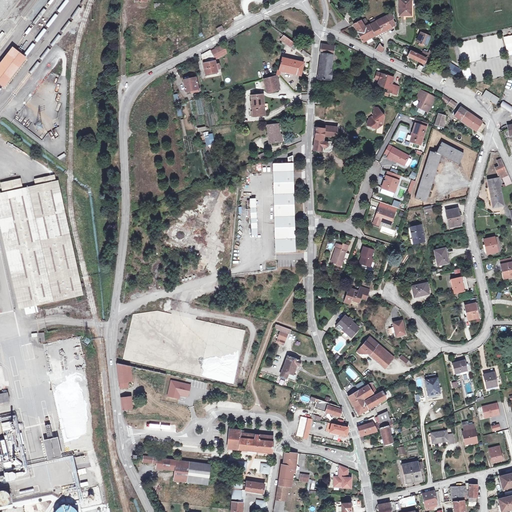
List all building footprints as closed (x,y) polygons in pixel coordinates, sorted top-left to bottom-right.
[(411,15),(411,0),(399,0),(400,15),(411,15)] [(391,14),(369,25),(375,36),(396,25),(392,19),(393,18),(391,14)] [(365,19),(353,25),(358,32),(363,43),(375,36),(369,25),(365,27),(364,25),(368,23),(365,19)] [(396,25),(375,36),(376,38),(397,27),(396,25)] [(421,33),(417,42),(426,46),(430,36),(421,33)] [(294,43),(284,35),(283,37),(281,40),(294,50),(297,45),(294,43)] [(321,54),(317,79),(321,79),(321,80),(326,80),(332,81),(333,70),(331,70),(334,46),(322,44),(320,54),(321,54)] [(214,57),(218,55),(218,53),(226,48),(224,45),(211,51),(210,50),(202,55),(202,59),(203,64),(206,75),(217,72),(217,69),(220,69),(219,64),(216,65),(215,60),(214,57)] [(0,84),(4,88),(27,58),(12,47),(0,62),(0,84)] [(215,60),(227,53),(226,48),(218,53),(218,55),(214,57),(215,60)] [(410,51),(407,56),(417,61),(417,60),(424,63),(426,59),(410,51)] [(303,68),(304,63),(283,58),(281,64),(303,68)] [(301,76),(303,68),(281,64),(279,70),(278,70),(276,75),(280,76),(281,71),(301,76)] [(377,72),(375,79),(380,80),(378,85),(390,89),(389,92),(397,95),(399,87),(392,85),(394,77),(377,72)] [(278,90),(275,77),(264,80),(267,93),(278,90)] [(199,91),(196,78),(183,80),(186,92),(192,91),(192,92),(199,91)] [(435,98),(421,90),(417,98),(421,101),(418,107),(428,112),(435,98)] [(500,99),(486,90),(483,95),(497,104),(500,99)] [(265,115),(264,104),(263,95),(251,96),(253,116),(265,115)] [(442,100),(454,108),(457,104),(443,95),(442,100)] [(460,107),(455,116),(459,119),(463,114),(465,116),(467,112),(460,107)] [(368,121),(368,126),(372,126),(373,128),(378,129),(379,124),(383,125),(384,116),(378,108),(374,111),(373,118),(368,121)] [(463,114),(459,119),(461,121),(476,131),(477,130),(481,132),(485,127),(485,126),(482,123),(482,122),(467,112),(465,116),(463,114)] [(438,114),(435,125),(442,127),(446,116),(438,114)] [(413,133),(410,141),(421,145),(427,123),(424,122),(423,126),(416,124),(413,132),(413,133)] [(280,135),(278,124),(267,126),(269,143),(280,142),(279,135),(280,135)] [(324,140),(325,125),(317,124),(316,129),(315,129),(314,136),(315,136),(315,138),(324,140)] [(326,126),(325,136),(337,137),(337,127),(326,126)] [(214,144),(213,134),(208,134),(209,136),(205,137),(206,145),(214,144)] [(323,151),(324,144),(323,144),(323,142),(324,140),(315,138),(314,143),(313,150),(322,152),(322,151),(323,151)] [(324,144),(323,151),(329,152),(331,151),(331,149),(332,143),(324,142),(324,144)] [(416,199),(420,200),(422,194),(425,195),(428,183),(425,182),(427,176),(429,170),(432,171),(435,161),(438,162),(441,155),(443,155),(444,152),(450,155),(452,152),(457,155),(455,158),(461,160),(464,154),(442,142),(437,152),(435,152),(435,153),(431,151),(416,199)] [(389,155),(387,158),(392,160),(392,159),(398,162),(398,161),(405,165),(410,156),(393,147),(389,155)] [(450,155),(449,158),(454,161),(455,158),(457,155),(452,152),(450,155)] [(295,250),(293,155),(288,157),(288,163),(273,164),(275,251),(295,250)] [(502,177),(506,186),(511,183),(511,182),(501,159),(497,161),(500,167),(496,169),(500,178),(502,177)] [(388,171),(382,188),(395,193),(399,181),(398,180),(400,176),(388,171)] [(83,295),(58,180),(56,181),(54,175),(35,179),(36,185),(23,188),(21,178),(1,183),(3,192),(0,193),(0,196),(24,308),(37,305),(83,295)] [(428,183),(431,184),(433,178),(427,176),(425,182),(428,183)] [(492,201),(493,208),(504,206),(499,178),(488,180),(489,187),(492,201)] [(24,308),(0,196),(0,223),(19,309),(24,308)] [(381,221),(391,225),(395,213),(379,207),(375,219),(381,221)] [(446,211),(450,227),(461,224),(458,209),(446,211)] [(414,244),(425,242),(422,225),(410,228),(414,244)] [(484,240),(488,254),(498,251),(495,238),(484,240)] [(336,248),(331,262),(337,264),(342,265),(346,251),(341,250),(343,245),(337,243),(335,248),(336,248)] [(362,256),(360,263),(369,266),(370,264),(371,264),(373,259),(371,258),(374,250),(365,247),(364,247),(361,255),(362,256)] [(435,251),(438,265),(449,263),(446,249),(435,251)] [(501,260),(505,279),(511,276),(511,261),(511,258),(501,260)] [(452,280),(455,293),(468,290),(466,276),(452,280)] [(414,297),(427,294),(426,292),(428,291),(427,283),(412,286),(414,297)] [(349,288),(344,302),(350,304),(352,300),(360,303),(361,298),(362,295),(367,297),(370,290),(360,287),(359,291),(349,288)] [(465,306),(468,320),(475,318),(479,317),(475,303),(465,306)] [(38,312),(37,305),(24,308),(26,314),(38,312)] [(131,314),(132,325),(196,322),(196,311),(131,314)] [(339,325),(352,336),(359,328),(352,321),(349,319),(346,316),(339,325)] [(396,336),(405,334),(402,320),(393,323),(394,327),(389,328),(390,334),(394,333),(395,336),(396,336)] [(182,356),(186,362),(189,356),(197,356),(199,352),(201,356),(201,351),(205,351),(205,343),(203,347),(201,344),(197,346),(197,340),(205,340),(205,331),(216,331),(216,323),(126,325),(127,362),(147,362),(145,358),(148,353),(163,353),(166,359),(168,356),(166,355),(173,352),(173,363),(178,366),(178,343),(185,347),(185,354),(182,356)] [(291,330),(276,325),(275,327),(281,330),(288,332),(290,333),(291,330)] [(352,336),(339,325),(336,328),(343,335),(345,332),(351,337),(352,336)] [(285,341),(287,334),(280,331),(278,338),(285,341)] [(365,352),(366,351),(370,354),(375,348),(378,344),(370,337),(357,352),(360,354),(365,354),(365,352)] [(375,348),(390,362),(394,358),(378,344),(375,348)] [(369,354),(385,368),(390,362),(375,348),(370,354),(369,354)] [(222,359),(216,359),(216,363),(222,362),(223,375),(234,374),(234,371),(231,371),(230,366),(229,355),(222,356),(222,359)] [(400,358),(406,363),(409,360),(403,355),(400,358)] [(287,378),(287,377),(288,373),(293,375),(297,365),(299,366),(301,361),(288,356),(280,376),(287,378)] [(464,360),(453,363),(456,373),(467,370),(464,360)] [(131,374),(128,373),(129,366),(117,364),(120,388),(128,387),(127,382),(132,381),(131,374)] [(487,388),(497,386),(496,381),(495,381),(493,373),(484,375),(487,388)] [(425,380),(429,398),(436,397),(435,394),(440,393),(437,378),(436,378),(436,374),(426,376),(426,380),(425,380)] [(188,396),(190,385),(171,381),(168,396),(179,398),(180,395),(182,393),(184,395),(188,396)] [(373,382),(368,385),(373,393),(376,391),(372,385),(374,384),(373,382)] [(359,390),(364,399),(373,393),(368,385),(365,387),(366,389),(364,390),(363,388),(359,390)] [(359,415),(369,409),(365,401),(364,399),(359,390),(358,391),(348,397),(359,415)] [(370,399),(374,406),(387,398),(382,391),(370,399)] [(0,403),(10,401),(8,392),(0,393),(0,403)] [(131,408),(130,397),(121,398),(122,409),(131,408)] [(317,399),(316,402),(314,408),(326,412),(345,418),(342,410),(340,407),(317,399)] [(365,401),(369,409),(374,406),(370,399),(365,401)] [(482,406),(484,417),(499,414),(496,403),(482,406)] [(378,416),(383,427),(388,425),(389,426),(391,425),(390,420),(387,411),(378,416)] [(303,437),(307,418),(301,417),(296,436),(303,437)] [(307,439),(312,419),(308,418),(303,438),(307,439)] [(3,431),(12,429),(10,421),(1,423),(3,431)] [(357,427),(359,434),(363,433),(377,430),(377,429),(375,426),(373,422),(357,427)] [(347,436),(348,428),(329,423),(326,431),(330,432),(341,435),(347,436)] [(53,438),(50,424),(45,425),(48,439),(49,441),(53,440),(53,438)] [(463,435),(465,441),(470,440),(473,442),(477,441),(474,424),(463,426),(465,434),(463,435)] [(380,428),(382,436),(391,434),(390,432),(389,426),(388,425),(383,427),(380,428)] [(248,450),(257,451),(272,453),(274,436),(240,433),(241,430),(229,429),(227,448),(248,450)] [(447,431),(431,433),(432,441),(433,444),(448,441),(449,444),(454,443),(453,434),(448,435),(447,431)] [(382,436),(384,444),(393,441),(393,440),(394,440),(392,435),(391,435),(391,434),(382,436)] [(62,456),(58,437),(53,438),(53,440),(49,441),(48,439),(43,440),(47,459),(62,456)] [(489,449),(492,462),(503,460),(499,446),(489,449)] [(296,466),(297,453),(289,452),(289,453),(285,453),(284,459),(283,465),(281,464),(279,478),(290,479),(290,473),(293,473),(294,470),(295,470),(296,466)] [(208,479),(210,465),(144,456),(143,462),(157,463),(156,468),(175,470),(174,480),(186,482),(187,476),(208,479)] [(245,471),(246,463),(238,462),(237,470),(245,471)] [(413,481),(421,480),(418,462),(403,465),(407,481),(413,479),(413,481)] [(269,473),(270,465),(262,464),(261,472),(269,473)] [(350,478),(346,478),(347,469),(340,467),(339,475),(339,477),(334,477),(334,484),(338,484),(337,487),(350,487),(350,478)] [(5,473),(5,481),(16,480),(15,472),(5,473)] [(511,473),(500,476),(503,489),(511,486),(511,473)] [(208,484),(208,479),(187,476),(186,482),(208,484)] [(288,486),(290,479),(279,478),(278,485),(287,486),(288,486)] [(242,490),(246,491),(263,493),(265,484),(247,481),(246,482),(243,482),(243,481),(233,479),(231,502),(232,502),(230,511),(242,511),(243,503),(237,502),(237,498),(242,499),(242,490)] [(466,486),(466,499),(469,498),(476,498),(477,498),(477,485),(469,485),(469,483),(465,483),(466,486)] [(282,511),(287,486),(278,485),(277,489),(276,500),(273,511),(282,511)] [(451,487),(451,500),(466,499),(466,486),(451,487)] [(10,497),(10,496),(9,494),(8,493),(7,491),(5,491),(3,490),(2,490),(0,490),(0,504),(1,505),(2,505),(4,505),(6,504),(7,503),(8,502),(9,501),(10,499),(10,497)] [(245,503),(246,491),(242,490),(242,499),(237,498),(237,502),(243,503),(245,503)] [(422,494),(425,507),(433,505),(437,504),(434,491),(422,494)] [(511,495),(498,499),(502,511),(511,509),(511,495)] [(465,511),(464,500),(453,502),(454,511),(465,511)] [(264,510),(265,502),(257,501),(256,509),(264,510)] [(351,511),(351,503),(337,504),(337,511),(348,511),(351,511)] [(378,505),(379,511),(391,511),(389,503),(378,505)]
